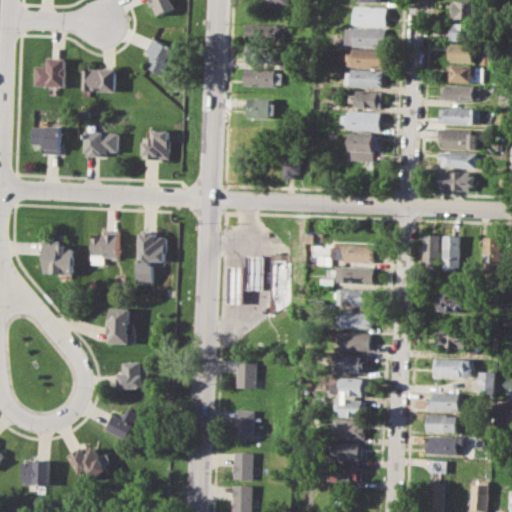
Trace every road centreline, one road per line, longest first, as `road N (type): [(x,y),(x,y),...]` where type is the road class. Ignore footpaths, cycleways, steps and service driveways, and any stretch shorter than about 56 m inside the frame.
road 1 (tertiary): [(219,0),(195,511)]
road 2 (residential): [(415,0),(392,511)]
road 3 (residential): [(4,192),(511,208)]
road 4 (residential): [(10,0),(1,283)]
road 5 (residential): [(0,356),(19,411),(46,424),(70,412),(83,390),(75,358)]
road 6 (residential): [(75,358),(1,283),(0,320)]
